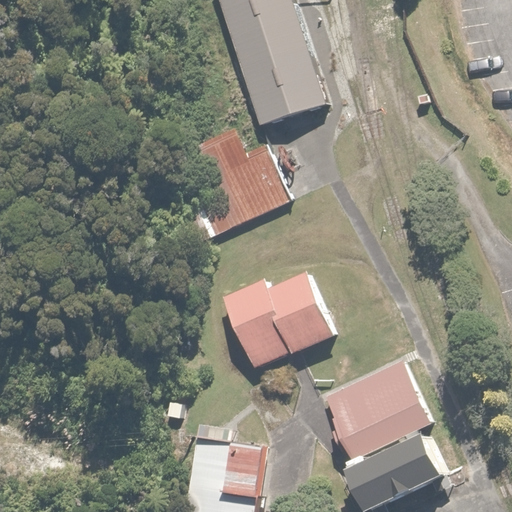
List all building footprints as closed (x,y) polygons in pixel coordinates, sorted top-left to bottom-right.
[(326,103),(291,0),(218,0),(260,125),(326,103)] [(170,159),(207,240),(215,236),(292,202),(266,145),(246,154),(235,129),(211,140),(170,159)] [(264,279),(223,297),(255,368),(334,334),(307,273),(268,289),(264,279)] [(345,463),(348,468),(365,460),(363,456),(398,439),(400,443),(421,433),(419,429),(435,422),(405,358),(325,396),(336,418),(331,420),(336,430),(332,432),(341,450),(345,448),(351,460),(345,463)] [(167,417),(180,419),(182,404),(170,402),(167,417)] [(257,511),(267,447),(231,441),(233,429),(200,424),(193,469),(185,511),(257,511)] [(365,460),(348,468),(344,470),(364,511),(371,508),(372,511),(390,511),(385,501),(431,480),(438,493),(453,485),(427,431),(421,433),(400,443),(365,460)]
